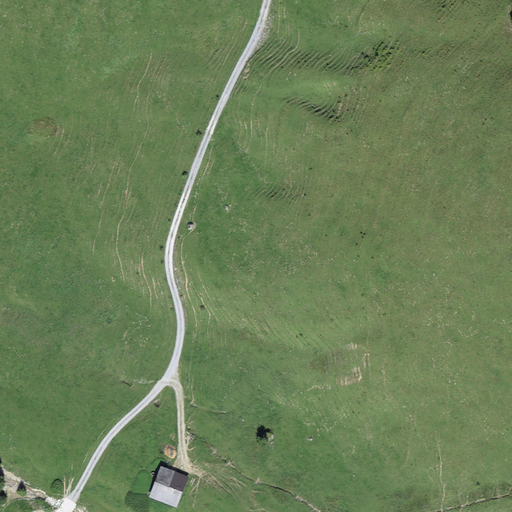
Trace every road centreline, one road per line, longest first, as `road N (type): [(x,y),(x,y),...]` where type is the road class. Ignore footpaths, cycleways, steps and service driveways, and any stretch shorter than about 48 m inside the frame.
road 1 (track): [(266,0),(170,239),(178,309),(171,371),(107,439),(64,511)]
road 2 (track): [(171,371),(182,461),(210,477)]
